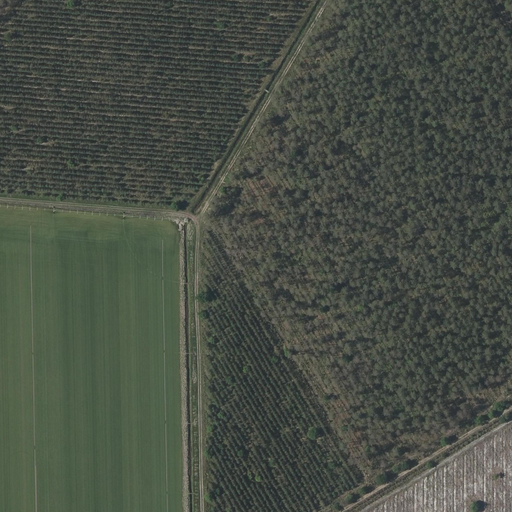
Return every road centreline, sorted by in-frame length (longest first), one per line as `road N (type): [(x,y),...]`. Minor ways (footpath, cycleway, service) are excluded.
road 1 (track): [(203,511),(206,208)]
road 2 (track): [(325,0),(206,208)]
road 3 (track): [(511,409),(342,511)]
